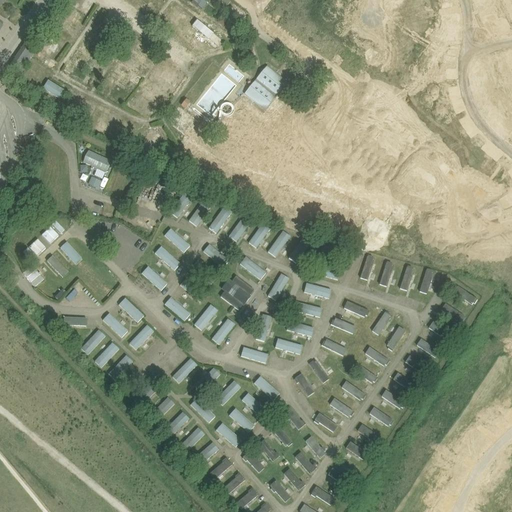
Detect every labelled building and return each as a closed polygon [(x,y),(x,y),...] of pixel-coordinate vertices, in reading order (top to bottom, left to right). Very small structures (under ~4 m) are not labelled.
[(193,0),(192,3),(202,10),(208,2),(204,0),(193,0)] [(229,0),(212,0),(211,3),(227,10),(231,0),(229,0)] [(174,29),(187,14),(178,6),(165,21),(174,29)] [(241,22),(245,17),(233,6),(228,12),(241,22)] [(77,12),(63,36),(72,42),(86,17),(77,12)] [(198,29),(220,47),(225,41),(203,23),(198,29)] [(185,40),(192,36),(188,30),(181,34),(185,40)] [(186,42),(195,48),(198,44),(190,38),(186,42)] [(140,43),(134,50),(151,63),(156,56),(140,43)] [(90,73),(98,60),(78,47),(63,70),(71,75),(77,65),(90,73)] [(133,80),(137,83),(141,78),(120,62),(116,68),(124,74),(119,81),(127,87),(133,80)] [(250,88),(244,94),(265,111),(288,82),(267,66),(250,88)] [(120,78),(123,73),(116,69),(113,74),(120,78)] [(160,70),(154,77),(174,93),(179,85),(160,70)] [(109,82),(114,85),(118,78),(113,75),(109,82)] [(154,108),(160,112),(170,98),(145,79),(139,87),(159,102),(154,108)] [(66,92),(48,81),(43,90),(61,100),(66,92)] [(186,99),(181,106),(185,109),(190,103),(186,99)] [(373,140),(377,145),(384,140),(379,135),(373,140)] [(95,176),(104,179),(111,160),(87,151),(83,163),(98,168),(95,176)] [(101,182),(92,178),(89,185),(98,189),(101,182)] [(169,213),(177,219),(192,198),(185,192),(169,213)] [(188,221),(196,227),(211,206),(203,200),(188,221)] [(207,228),(215,234),(231,214),(223,208),(207,228)] [(228,237),(236,242),(251,222),(244,216),(228,237)] [(64,230),(56,221),(52,225),(60,234),(64,230)] [(248,243),(256,249),(271,228),(264,222),(248,243)] [(183,253),(189,246),(170,229),(164,236),(183,253)] [(267,252),(275,257),(290,237),(283,231),(267,252)] [(288,258),(295,264),(311,243),(303,238),(288,258)] [(222,269),(228,262),(208,244),(202,252),(222,269)] [(346,261),(348,251),(323,245),(320,254),(346,261)] [(173,271),(180,264),(160,246),(154,253),(173,271)] [(36,257),(27,248),(23,253),(32,262),(36,257)] [(367,255),(359,278),(367,280),(374,259),(372,258),(372,257),(367,255)] [(259,281),(265,273),(245,257),(239,265),(259,281)] [(210,285),(216,278),(197,260),(190,267),(210,285)] [(386,261),(378,284),(386,287),(393,266),(391,265),(391,263),(386,261)] [(337,281),(340,271),(315,265),(312,274),(337,281)] [(160,290),(167,283),(147,266),(141,273),(160,290)] [(407,266),(399,289),(406,291),(413,270),(411,269),(412,267),(407,266)] [(426,269),(419,292),(426,294),(433,273),(431,272),(431,271),(426,269)] [(267,296),(276,301),(289,279),(280,274),(267,296)] [(255,291),(235,276),(231,282),(228,281),(222,289),(225,291),(220,297),(239,312),(244,306),(244,307),(251,297),(250,297),(255,291)] [(198,303),(205,296),(185,278),(179,286),(198,303)] [(328,299),(331,290),(305,283),(303,293),(328,299)] [(478,299),(457,286),(453,293),(472,305),(473,303),(475,304),(478,299)] [(183,322),(189,314),(170,297),(164,304),(183,322)] [(124,298),(118,305),(136,323),(143,316),(124,298)] [(369,311),(346,301),(343,308),(364,317),(365,316),(367,317),(369,311)] [(319,318),(321,309),(296,302),(294,312),(319,318)] [(465,317),(445,303),(441,310),(459,323),(460,321),(462,322),(465,317)] [(217,311),(210,305),(193,325),(201,331),(217,311)] [(385,311),(371,331),(378,336),(391,317),(389,316),(390,314),(385,311)] [(108,314),(102,320),(121,338),(127,332),(108,314)] [(271,317),(262,315),(255,340),(264,342),(271,317)] [(86,318),(63,317),(62,326),(86,327),(86,318)] [(234,325),(227,319),(211,339),(218,345),(234,325)] [(330,325),(352,334),(355,327),(335,319),(334,320),(332,320),(330,325)] [(311,337),(314,328),(289,322),(286,331),(311,337)] [(453,336),(433,322),(429,328),(447,341),(448,339),(450,340),(453,336)] [(153,332),(146,325),(128,344),(135,351),(153,332)] [(392,352),(405,331),(399,327),(386,346),(388,347),(387,348),(392,352)] [(105,336),(98,330),(80,349),(87,355),(105,336)] [(299,355),(302,346),(277,339),(274,348),(299,355)] [(441,353),(420,339),(416,346),(435,358),(436,356),(438,357),(441,353)] [(321,346),(343,357),(346,349),(326,340),(325,341),(323,340),(321,346)] [(118,349),(111,343),(94,362),(101,368),(118,349)] [(389,361),(369,347),(365,354),(383,366),(385,364),(386,365),(389,361)] [(265,364),(268,355),(243,348),(240,357),(265,364)] [(132,362),(125,356),(107,374),(114,381),(132,362)] [(429,369),(409,356),(405,362),(423,374),(425,372),(426,374),(429,369)] [(197,366),(190,359),(172,377),(178,384),(197,366)] [(308,364),(323,384),(329,379),(316,361),(314,362),(313,361),(308,364)] [(378,378),(357,365),(353,372),(372,384),(373,382),(375,383),(378,378)] [(220,375),(213,368),(195,386),(202,393),(220,375)] [(417,387),(397,373),(393,380),(411,392),(412,390),(414,391),(417,387)] [(313,393),(301,374),(294,379),(293,380),(296,384),(298,383),(307,397),(313,393)] [(273,401),(279,394),(260,377),(254,384),(273,401)] [(241,388),(234,381),(215,399),(222,406),(241,388)] [(158,389),(151,382),(133,400),(140,407),(158,389)] [(365,395),(345,382),(341,388),(360,400),(361,398),(362,400),(365,395)] [(405,404),(385,390),(381,397),(399,409),(400,407),(402,408),(405,404)] [(260,418),(267,411),(247,393),(241,400),(260,418)] [(174,404),(167,398),(149,416),(156,422),(174,404)] [(208,424),(215,417),(196,399),(189,405),(208,424)] [(354,412),(334,399),(329,405),(348,418),(349,416),(351,417),(354,412)] [(301,421),(289,407),(283,412),(298,431),(305,425),(302,420),(301,421)] [(393,421),(373,408),(369,414),(388,427),(389,425),(390,426),(393,421)] [(248,433),(254,426),(235,409),(229,416),(248,433)] [(189,419),(182,412),(164,431),(171,437),(189,419)] [(337,426),(318,413),(314,420),(313,422),(318,425),(319,423),(333,433),(337,426)] [(235,448),(241,441),(222,423),(215,431),(235,448)] [(292,444),(277,425),(271,430),(285,447),(287,446),(288,447),(292,444)] [(382,438),(361,425),(357,431),(376,444),(377,442),(379,443),(382,438)] [(204,435),(197,428),(179,446),(186,453),(204,435)] [(320,448),(311,437),(305,442),(320,459),(325,454),(323,452),(325,451),(321,447),(320,448)] [(274,453),(263,439),(257,444),(272,462),(279,456),(276,452),(274,453)] [(370,456),(350,442),(345,449),(364,461),(365,459),(367,460),(370,456)] [(218,450),(212,443),(193,460),(199,467),(218,450)] [(247,461),(258,473),(264,468),(249,452),(242,459),(245,463),(247,461)] [(312,466),(300,452),(294,458),(309,475),(317,469),(313,465),(312,466)] [(222,463),(209,474),(214,480),(232,465),(225,458),(221,461),(222,463)] [(301,483),(289,469),(283,474),(298,492),(306,486),(302,481),(301,483)] [(352,482),(332,469),(327,475),(346,488),(347,486),(349,487),(352,482)] [(235,478),(221,489),(227,495),(244,480),(238,473),(234,476),(235,478)] [(275,492),(284,503),(290,498),(275,481),(270,486),(271,488),(270,489),(273,493),(275,492)] [(316,496),(330,506),(335,499),(315,487),(310,495),(315,498),(316,496)] [(248,493),(235,504),(240,510),(258,496),(252,488),(247,492),(248,493)] [(261,508),(257,511),(269,511),(271,511),(264,503),(260,507),(261,508)]
